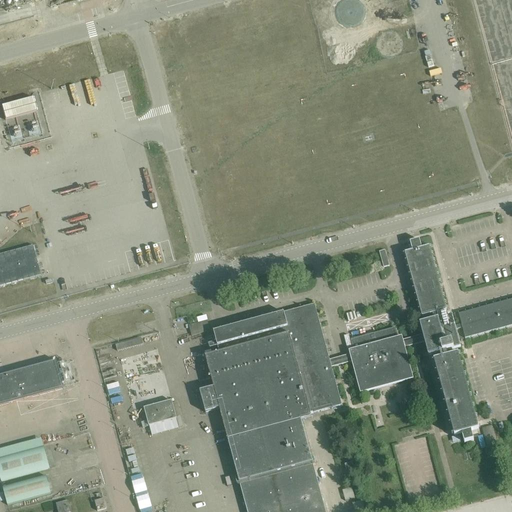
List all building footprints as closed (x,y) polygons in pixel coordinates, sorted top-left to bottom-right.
[(33,97),(1,106),(5,120),(36,112),(33,97)] [(0,247),(0,277),(41,268),(34,240),(0,247)] [(422,249),(419,240),(410,242),(412,251),(405,253),(422,317),(432,314),(434,321),(420,324),(423,335),(402,340),(401,337),(398,338),(395,327),(350,340),(352,350),(349,351),(350,355),(329,360),(314,305),(213,332),(219,352),(205,356),(213,388),(199,392),(205,413),(219,409),(246,511),(325,511),(301,421),(311,418),(310,414),(342,406),(331,367),(352,362),(360,393),(413,379),(404,348),(425,342),(429,356),(443,352),(444,359),(435,361),(455,436),(462,434),(464,443),(473,441),(471,431),(478,430),(457,355),(448,358),(446,351),(453,349),(453,348),(456,347),(455,341),(458,340),(455,330),(462,328),(465,339),(511,325),(511,299),(458,314),(461,325),(454,326),(451,316),(437,320),(436,313),(446,311),(429,247),(422,249)] [(354,313),(355,318),(370,315),(369,310),(354,313)] [(0,405),(64,389),(56,361),(0,376),(0,405)] [(180,402),(151,410),(155,424),(184,416),(180,402)] [(128,416),(118,418),(119,424),(129,422),(128,416)] [(50,469),(44,447),(0,459),(0,476),(1,482),(50,469)] [(46,477),(2,488),(7,506),(51,494),(46,477)] [(106,491),(92,494),(95,508),(109,505),(106,491)] [(73,500),(61,503),(63,511),(72,511),(76,511),(73,500)]
